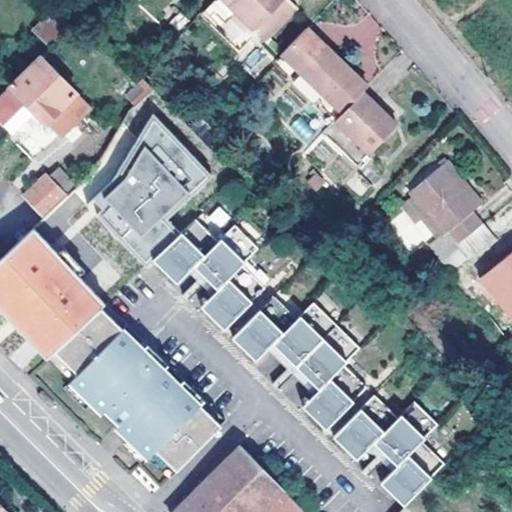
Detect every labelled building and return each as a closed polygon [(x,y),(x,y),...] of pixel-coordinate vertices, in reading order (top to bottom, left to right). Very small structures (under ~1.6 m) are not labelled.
[(227,0),(256,28),(284,0),(227,0)] [(299,8),(291,0),(284,0),(256,28),(268,39),(299,8)] [(54,43),(81,15),(68,3),(42,31),(54,43)] [(368,90),(332,54),(325,61),(317,53),(324,46),(306,29),(282,54),(299,71),(290,80),(334,124),(342,116),(362,95),(368,90)] [(325,61),(332,54),(324,46),(317,53),(325,61)] [(35,111),(45,121),(47,120),(60,134),(66,132),(92,105),(43,55),(0,99),(0,121),(12,134),(35,111)] [(135,106),(152,90),(142,78),(124,94),(135,106)] [(378,111),(362,95),(342,116),(334,124),(367,157),(395,129),(378,111)] [(217,166),(156,109),(112,177),(95,193),(153,254),(195,213),(182,199),(217,166)] [(371,161),(367,157),(334,124),(321,137),(358,174),(371,161)] [(442,166),(477,206),(483,201),(462,177),(448,160),(442,166)] [(465,260),(453,246),(463,238),(480,223),(470,212),(477,206),(442,166),(409,191),(445,233),(430,246),(453,271),(465,260)] [(44,217),(67,194),(48,175),(25,197),(44,217)] [(153,254),(95,193),(87,200),(146,261),(153,254)] [(215,231),(230,218),(219,205),(204,218),(215,231)] [(511,239),(511,243),(501,253),(511,266),(511,212),(500,223),(511,239)] [(197,215),(155,255),(178,279),(195,262),(218,287),(201,303),(224,327),(266,287),(243,263),(260,247),(237,222),(220,238),(197,215)] [(494,238),(480,223),(463,238),(476,252),(494,238)] [(0,284),(40,245),(27,232),(0,258),(0,284)] [(100,306),(40,245),(0,284),(0,308),(3,311),(9,305),(55,351),(100,306)] [(274,295),(232,335),(254,358),(271,342),(317,389),(299,405),(322,429),(364,389),(341,365),(358,349),(313,302),(296,318),(274,295)] [(227,421),(106,300),(100,306),(55,351),(48,357),(103,413),(105,411),(119,424),(117,426),(169,479),(227,421)] [(55,351),(9,305),(3,311),(48,357),(55,351)] [(372,396),(329,437),(352,460),(369,444),(392,467),(374,484),(398,508),(440,467),(417,444),(434,428),(411,404),(394,420),(372,396)] [(264,511),(270,506),(287,490),(242,442),(193,497),(191,499),(178,511),(264,511)] [(270,506),(275,511),(308,511),(287,490),(270,506)]
